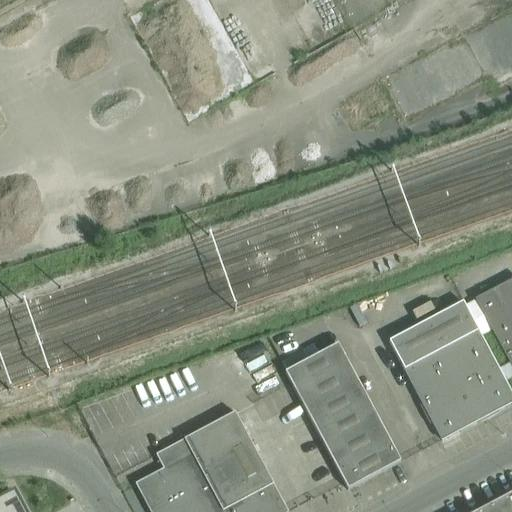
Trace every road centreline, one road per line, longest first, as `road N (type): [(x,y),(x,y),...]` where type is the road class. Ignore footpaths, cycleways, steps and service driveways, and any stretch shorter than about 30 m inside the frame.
road 1 (unclassified): [(0,457),(52,450),(82,468),(107,511)]
road 2 (unclassified): [(401,511),(511,453)]
